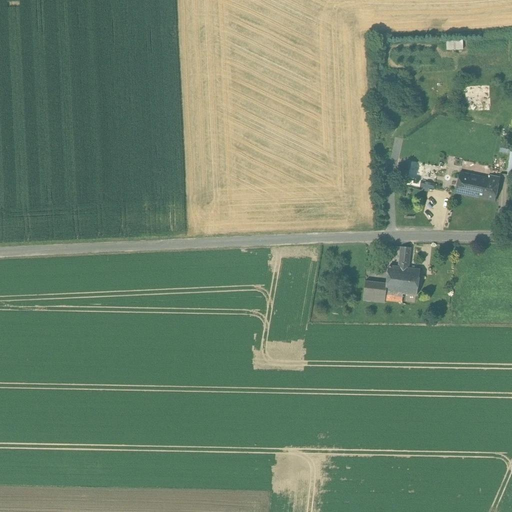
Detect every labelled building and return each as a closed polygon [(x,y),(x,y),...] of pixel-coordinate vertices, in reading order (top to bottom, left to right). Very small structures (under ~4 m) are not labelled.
[(503,156),(492,154),(489,169),(500,171),(503,156)] [(492,178),(463,172),(459,194),(499,201),(503,176),(493,174),(492,178)] [(408,251),(399,250),(397,269),(406,270),(408,251)] [(393,268),(386,268),(384,286),(384,294),(385,294),(391,294),(393,268)] [(397,269),(393,268),(391,294),(399,295),(416,297),(418,271),(406,270),(397,269)] [(384,286),(363,284),(362,300),(384,303),(384,300),(385,294),(384,294),(384,286)]
